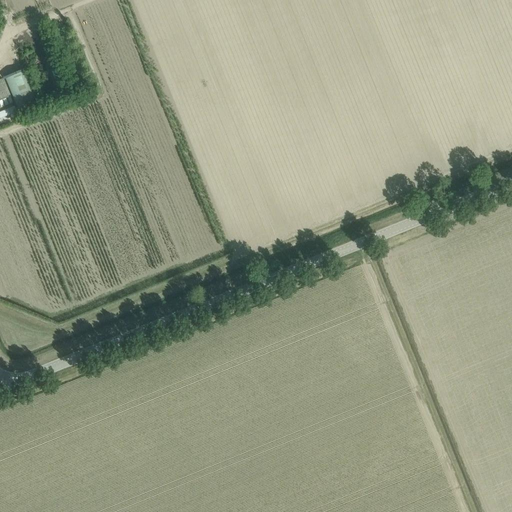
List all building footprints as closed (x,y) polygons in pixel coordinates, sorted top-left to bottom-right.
[(58,22),(53,24),(61,45),(66,43),(58,22)] [(76,69),(73,69),(70,69),(68,71),(67,74),(67,77),(68,80),(70,82),(73,82),(76,82),(78,81),(80,78),(80,76),(80,73),(78,71),(76,69)] [(40,107),(25,70),(4,79),(20,116),(40,107)] [(0,100),(9,97),(2,79),(0,80),(0,100)] [(1,105),(3,115),(11,114),(10,103),(1,105)]
